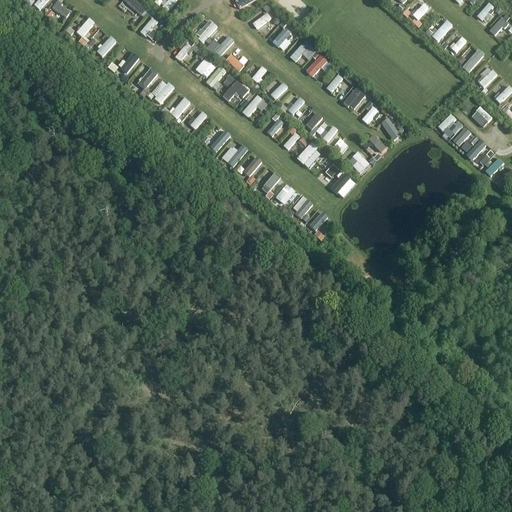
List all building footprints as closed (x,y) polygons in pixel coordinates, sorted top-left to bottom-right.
[(38,0),(36,2),(42,9),(50,0),(38,0)] [(67,18),(74,11),(62,0),(58,0),(54,5),(67,18)] [(137,0),(117,0),(116,2),(133,17),(144,5),(137,0)] [(166,0),(159,8),(165,13),(176,0),(166,0)] [(242,0),(239,1),(235,4),(239,11),(250,5),(256,2),(255,0),(242,0)] [(477,23),(489,10),(484,5),(472,18),(477,23)] [(267,6),(262,10),(266,15),(271,11),(267,6)] [(49,12),(44,17),(48,21),(53,16),(49,12)] [(79,18),(85,21),(88,15),(83,12),(79,18)] [(248,25),(252,31),(268,21),(263,14),(248,25)] [(156,16),(152,20),(158,24),(161,20),(156,16)] [(85,35),(95,22),(89,18),(80,31),(85,35)] [(490,40),(503,25),(496,19),(484,33),(490,40)] [(416,23),(414,21),(412,24),(418,29),(422,25),(418,22),(416,23)] [(96,34),(102,26),(96,22),(90,30),(96,34)] [(209,24),(195,40),(200,45),(215,29),(209,24)] [(68,30),(73,34),(77,29),(71,25),(68,30)] [(197,32),(192,27),(187,33),(192,38),(197,32)] [(511,31),(507,28),(503,33),(509,37),(511,32),(511,31)] [(433,35),(428,31),(425,35),(429,39),(433,35)] [(97,51),(103,57),(118,42),(112,36),(97,51)] [(78,44),(83,48),(88,43),(83,38),(78,44)] [(185,38),(177,47),(181,51),(189,42),(185,38)] [(451,56),(463,44),(457,38),(445,50),(451,56)] [(226,39),(216,52),(220,56),(231,42),(226,39)] [(284,57),(290,62),(301,49),(296,44),(284,57)] [(303,46),(300,51),(306,55),(309,49),(303,46)] [(319,51),(312,59),(316,62),(323,54),(319,51)] [(130,73),(139,59),(133,55),(124,68),(130,73)] [(236,74),(241,68),(227,55),(222,61),(236,74)] [(469,70),(479,60),(474,55),(464,64),(469,70)] [(465,62),(461,57),(456,62),(461,66),(465,62)] [(196,76),(206,64),(200,60),(191,71),(196,76)] [(137,83),(144,89),(153,78),(154,79),(159,73),(151,66),(137,83)] [(249,76),(253,71),(248,67),(243,71),(249,76)] [(258,67),(249,80),(255,85),(264,72),(258,67)] [(478,90),(493,79),(488,72),(473,84),(478,90)] [(206,85),(212,90),(222,78),(216,73),(206,85)] [(333,76),(323,91),(330,95),(340,80),(333,76)] [(273,80),(267,85),(271,90),(277,84),(273,80)] [(168,82),(153,98),(160,104),(174,88),(168,82)] [(233,105),(245,92),(234,82),(222,95),(233,105)] [(280,82),(268,96),(274,101),(286,87),(280,82)] [(503,88),(490,102),(495,107),(509,93),(503,88)] [(352,90),(341,102),(346,107),(349,104),(352,107),(360,98),(352,90)] [(288,104),(294,96),(290,93),(284,100),(288,104)] [(367,96),(364,100),(368,104),(372,100),(367,96)] [(240,113),(247,119),(261,102),(254,97),(240,113)] [(170,114),(177,119),(189,103),(182,98),(170,114)] [(285,111),(291,116),(303,103),(297,98),(285,111)] [(267,105),(263,110),(267,114),(271,109),(267,105)] [(364,126),(376,113),(370,108),(358,120),(364,126)] [(196,130),(206,115),(200,111),(190,126),(196,130)] [(315,113),(303,125),(309,131),(321,119),(315,113)] [(446,116),(434,129),(440,135),(453,122),(446,116)] [(384,119),(376,127),(390,142),(398,134),(384,119)] [(274,137),(282,130),(274,122),(267,130),(274,137)] [(401,124),(397,129),(401,133),(406,128),(401,124)] [(499,148),(503,144),(489,129),(484,133),(499,148)] [(220,146),(226,135),(219,132),(214,143),(220,146)] [(449,144),(454,148),(465,136),(460,132),(449,144)] [(377,155),(383,150),(369,135),(363,140),(377,155)] [(478,141),(474,138),(470,143),(473,147),(478,141)] [(236,142),(225,163),(233,167),(244,146),(236,142)] [(303,165),(318,150),(313,145),(299,160),(303,165)] [(250,152),(238,166),(243,170),(255,156),(250,152)] [(359,155),(349,165),(358,174),(367,163),(359,155)] [(256,156),(243,173),(248,177),(261,159),(256,156)] [(489,161),(484,166),(488,170),(493,165),(489,161)] [(316,175),(321,179),(327,171),(331,173),(334,169),(325,163),(316,175)] [(341,170),(335,177),(339,179),(344,172),(341,170)] [(273,172),(263,186),(269,190),(279,176),(273,172)] [(334,187),(344,196),(350,190),(345,185),(349,181),(344,176),(334,187)] [(251,177),(247,182),(251,185),(255,181),(251,177)] [(275,198),(284,205),(296,191),(286,184),(275,198)] [(307,200),(295,214),(301,219),(313,206),(307,200)] [(283,207),(280,210),(286,215),(289,211),(283,207)] [(325,212),(311,224),(317,230),(330,219),(325,212)] [(305,216),(301,220),(306,224),(309,220),(305,216)] [(318,232),(314,236),(321,242),(324,238),(318,232)]
